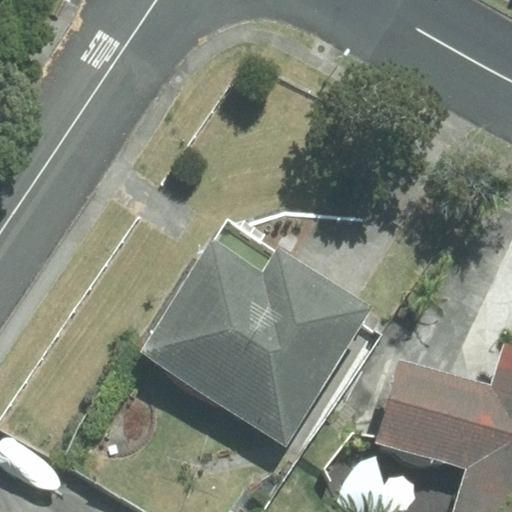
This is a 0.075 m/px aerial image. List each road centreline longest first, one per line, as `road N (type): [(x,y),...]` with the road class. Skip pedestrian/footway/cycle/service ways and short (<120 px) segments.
road 1 (residential): [(0,247),(52,183),(164,0)]
road 2 (residential): [(373,0),(511,82)]
